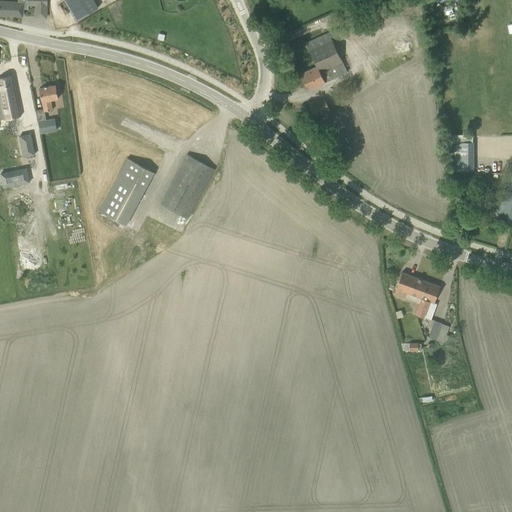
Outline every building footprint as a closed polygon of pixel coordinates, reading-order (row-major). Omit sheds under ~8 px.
[(17,0),(18,2),(0,0),(0,14),(22,16),(23,9),(28,9),(28,5),(46,6),(46,0),(17,0)] [(77,0),(67,6),(76,20),(98,8),(93,0),(77,0)] [(301,74),(309,90),(347,72),(331,38),(329,33),(306,43),(317,66),(301,74)] [(439,48),(440,60),(450,60),(449,48),(439,48)] [(365,72),(352,77),(370,122),(387,116),(376,87),(372,89),(365,72)] [(0,120),(5,119),(5,120),(21,117),(19,107),(16,93),(12,76),(0,78),(0,120)] [(44,112),(52,110),(51,101),(58,99),(57,95),(55,85),(39,88),(44,109),(35,111),(40,134),(56,131),(54,118),(46,120),(44,112)] [(391,112),(417,102),(411,85),(385,94),(391,112)] [(309,106),(314,117),(329,110),(324,99),(309,106)] [(30,134),(19,136),(23,157),(34,155),(30,134)] [(453,134),(454,170),(474,170),(473,134),(453,134)] [(160,204),(187,218),(214,169),(187,155),(160,204)] [(98,210),(126,225),(154,172),(127,157),(98,210)] [(511,163),(509,164),(508,172),(507,191),(499,189),(492,220),(511,224),(511,163)] [(26,167),(0,173),(3,187),(29,182),(26,167)] [(452,217),(465,220),(467,213),(454,209),(452,217)] [(402,273),(398,282),(394,294),(418,303),(415,313),(424,317),(429,302),(434,303),(440,287),(440,286),(402,272),(401,273),(402,273)] [(434,320),(428,337),(435,340),(441,323),(434,320)] [(409,350),(418,351),(418,343),(409,342),(409,350)]
